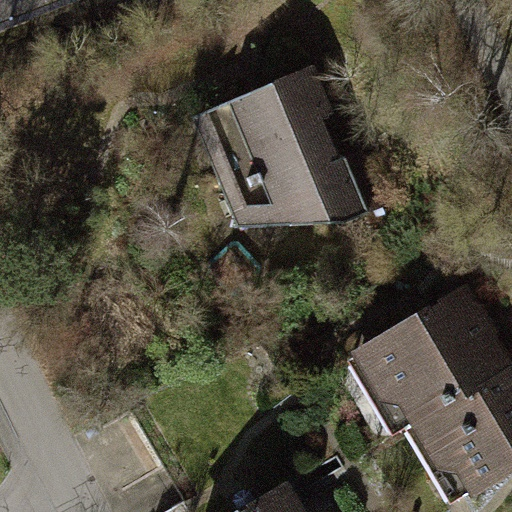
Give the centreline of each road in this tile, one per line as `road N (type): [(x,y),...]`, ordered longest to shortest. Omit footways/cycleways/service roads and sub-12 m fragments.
road 1 (residential): [(75,490),(0,335)]
road 2 (track): [(460,0),(511,129)]
